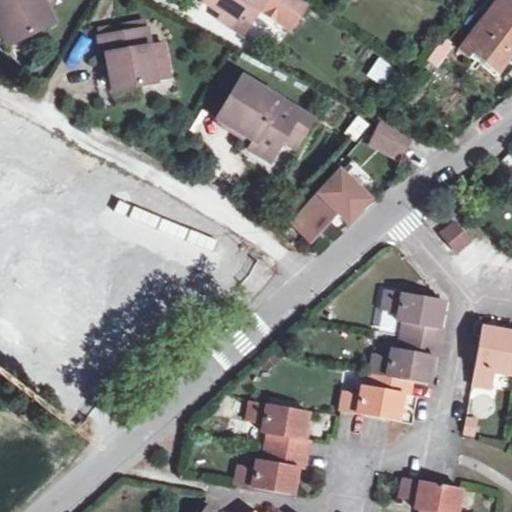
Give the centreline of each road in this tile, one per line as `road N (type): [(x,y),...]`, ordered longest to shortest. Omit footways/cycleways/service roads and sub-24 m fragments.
road 1 (tertiary): [(48,511),(393,211)]
road 2 (track): [(312,279),(266,238),(0,91)]
road 3 (residential): [(464,305),(436,443),(376,460),(339,510),(259,503)]
road 4 (tertiary): [(393,211),(511,120)]
